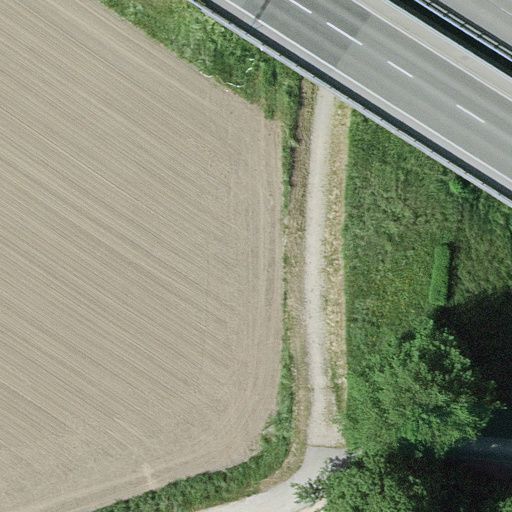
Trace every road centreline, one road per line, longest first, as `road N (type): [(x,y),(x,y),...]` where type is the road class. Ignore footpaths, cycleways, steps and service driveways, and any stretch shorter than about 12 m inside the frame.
road 1 (track): [(351,0),(319,157),(326,444)]
road 2 (secondary): [(284,0),(511,141)]
